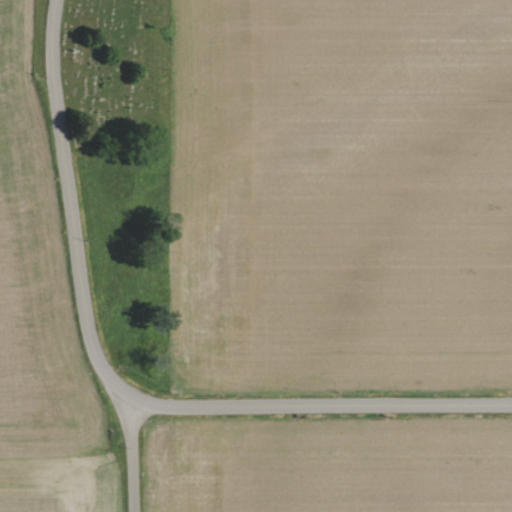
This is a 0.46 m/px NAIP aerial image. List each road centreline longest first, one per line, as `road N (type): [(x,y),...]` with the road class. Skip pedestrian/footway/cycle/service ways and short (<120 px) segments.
road 1 (residential): [(135,511),(134,408),(101,362),(84,309),(51,78),(53,0)]
road 2 (residential): [(511,402),(134,408)]
